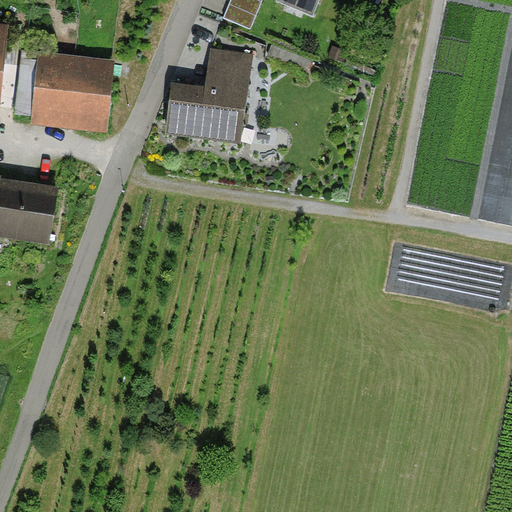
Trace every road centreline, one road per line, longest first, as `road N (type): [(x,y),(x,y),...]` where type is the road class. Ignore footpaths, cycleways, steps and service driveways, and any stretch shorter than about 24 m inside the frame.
road 1 (unclassified): [(0,504),(192,0)]
road 2 (track): [(372,214),(201,192),(153,179),(130,156)]
road 3 (track): [(0,141),(130,156)]
